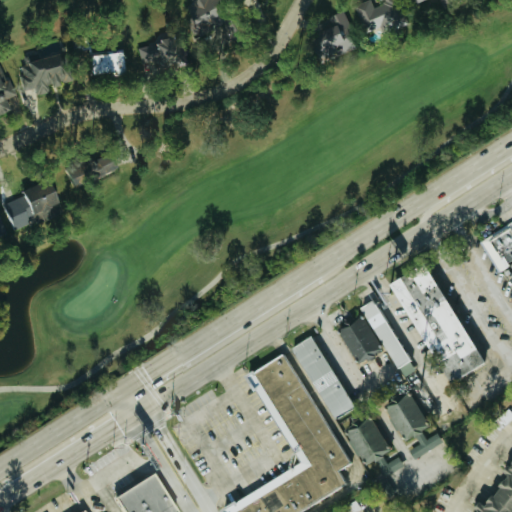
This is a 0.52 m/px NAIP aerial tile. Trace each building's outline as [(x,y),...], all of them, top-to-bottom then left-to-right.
[(221,0),(186,0),(178,5),(194,38),(210,30),(208,28),(230,17),(221,0)] [(361,33),(381,26),(385,36),(401,30),(390,0),(375,0),(378,5),(370,7),(367,0),(365,0),(351,5),(361,33)] [(354,49),(340,11),(322,17),(327,31),(306,39),(315,64),(354,49)] [(134,46),(140,70),(179,61),(173,37),(134,46)] [(117,72),(116,52),(81,54),(82,74),(117,72)] [(24,98),(26,98),(23,90),(29,89),(31,95),(54,88),(44,56),(14,64),(24,98)] [(0,111),(4,110),(0,99),(8,96),(0,79),(0,111)] [(75,189),(111,165),(105,156),(97,161),(90,152),(63,171),(75,189)] [(0,203),(0,213),(5,228),(32,218),(33,222),(48,217),(44,205),(48,203),(40,181),(12,191),(15,199),(0,203)] [(479,240),(493,271),(511,262),(511,226),(511,225),(479,240)] [(486,361),(452,382),(392,284),(426,263),(486,361)] [(374,299),(362,307),(399,367),(411,359),(374,299)] [(377,352),(360,316),(334,328),(351,365),(377,352)] [(288,348),(332,420),(352,407),(308,336),(288,348)] [(222,509),(223,511),(298,511),(344,484),(345,480),(338,469),(350,462),(283,353),(247,377),(300,461),(222,509)] [(250,389),(260,404),(266,401),(256,385),(250,389)] [(380,408),(398,442),(411,435),(416,444),(405,450),(410,459),(439,443),(434,433),(423,439),(418,430),(424,427),(406,393),(380,408)] [(511,419),(506,410),(488,420),(494,430),(511,419)] [(379,477),(400,468),(395,457),(382,463),(379,454),(384,452),(369,417),(342,430),(358,466),(371,461),(379,477)] [(511,511),(511,453),(475,511),(472,509),(469,511),(511,511)] [(107,497),(115,511),(167,511),(147,475),(107,497)]
